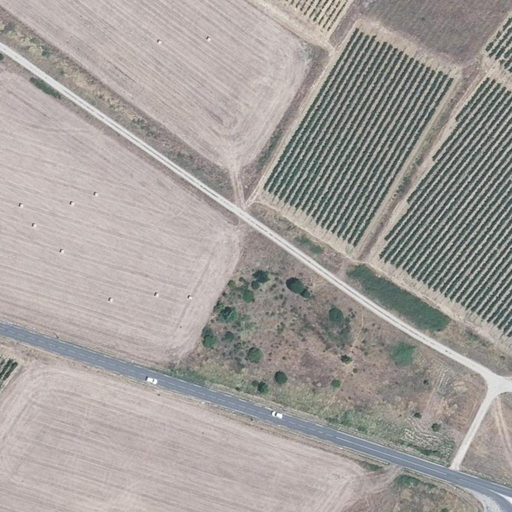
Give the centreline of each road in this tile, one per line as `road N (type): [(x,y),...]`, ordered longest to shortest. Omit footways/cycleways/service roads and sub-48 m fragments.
road 1 (track): [(0,48),(411,333),(511,387)]
road 2 (tertiary): [(481,486),(0,327)]
